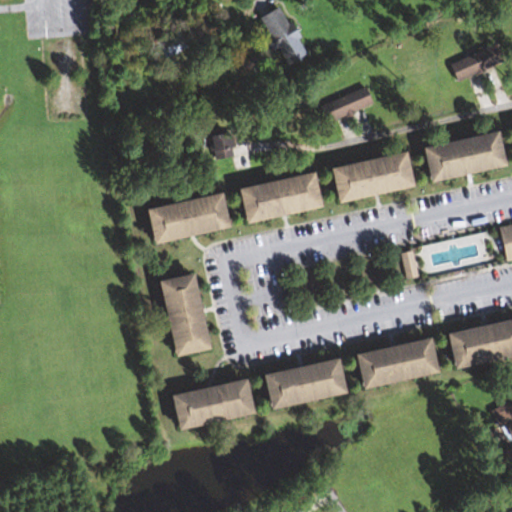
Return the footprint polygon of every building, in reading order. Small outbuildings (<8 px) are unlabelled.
[(266,38),(256,43),(263,55),(274,50),(283,67),(302,56),(276,6),(255,17),(266,38)] [(452,83),(500,64),(492,45),(444,64),(452,83)] [(321,125),(368,106),(361,88),(314,106),(321,125)] [(411,148),(418,183),(495,169),(488,133),(411,148)] [(226,150),(226,140),(222,140),(222,136),(205,136),(205,151),(226,150)] [(326,204),(403,191),(397,154),(320,167),(326,204)] [(235,224),(310,210),(303,174),(228,188),(235,224)] [(218,231),(212,195),(135,209),(142,245),(218,231)] [(511,259),(511,223),(493,227),(499,262),(511,259)] [(198,352),(184,275),(148,282),(162,359),(198,352)] [(511,320),(436,334),(443,370),(511,356),(511,320)] [(420,340),(343,355),(350,391),(427,376),(420,340)] [(258,411),(334,396),(327,361),(252,375),(258,411)] [(160,395),(166,431),(242,417),(236,382),(160,395)] [(504,428),(504,439),(511,437),(511,402),(489,405),(492,429),(504,428)]
